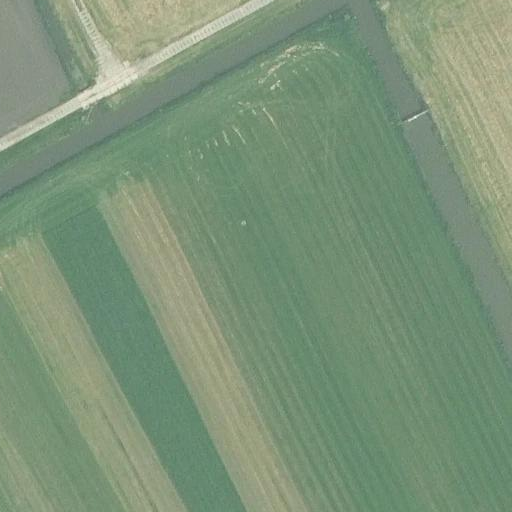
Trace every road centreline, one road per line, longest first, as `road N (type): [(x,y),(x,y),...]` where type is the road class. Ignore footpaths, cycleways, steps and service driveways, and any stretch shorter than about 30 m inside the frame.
road 1 (track): [(117,80),(265,0)]
road 2 (track): [(0,147),(117,80)]
